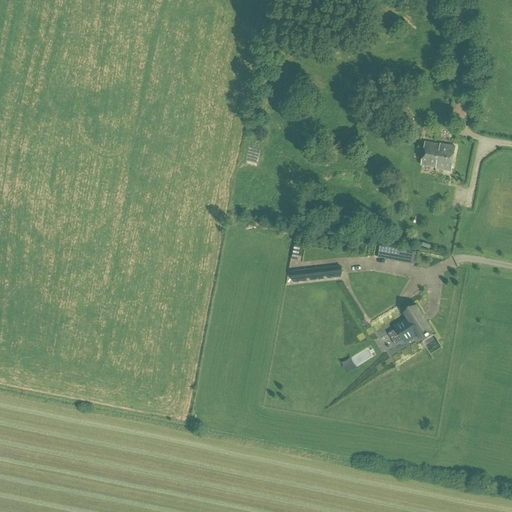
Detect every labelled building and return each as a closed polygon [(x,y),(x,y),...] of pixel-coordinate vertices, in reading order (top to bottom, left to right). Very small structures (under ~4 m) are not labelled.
[(397,110),(405,122),(413,117),(404,106),(397,110)] [(423,153),(453,159),(455,146),(440,144),(440,145),(425,142),(423,153)] [(453,159),(423,153),(421,165),(436,167),(436,168),(451,171),(453,159)] [(415,257),(403,254),(401,266),(413,268),(415,257)] [(341,275),(340,266),(291,272),(292,280),(341,275)] [(416,306),(404,313),(407,319),(395,327),(404,341),(416,333),(420,339),(432,331),(416,306)] [(385,337),(390,348),(398,344),(394,334),(385,337)] [(432,349),(442,343),(438,336),(428,342),(432,349)] [(359,368),(377,358),(373,350),(354,360),(359,368)]
